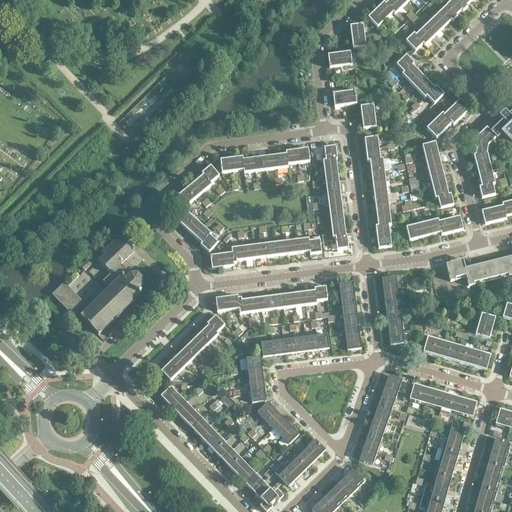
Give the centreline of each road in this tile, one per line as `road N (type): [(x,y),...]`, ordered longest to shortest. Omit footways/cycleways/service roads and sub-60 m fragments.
road 1 (residential): [(200,288),(191,262),(140,213),(208,146),(324,130)]
road 2 (residential): [(511,7),(500,7),(450,60),(489,108),(455,149),(479,243)]
road 3 (residential): [(338,453),(283,399),(277,369),(373,360)]
road 4 (residential): [(244,511),(113,375)]
road 5 (residential): [(200,288),(367,265)]
road 6 (residential): [(367,265),(352,137),(324,130)]
road 7 (residential): [(324,130),(314,42),(357,0)]
road 8 (residential): [(493,392),(373,360)]
road 9 (residential): [(493,392),(458,511)]
road 10 (residential): [(113,375),(200,288)]
